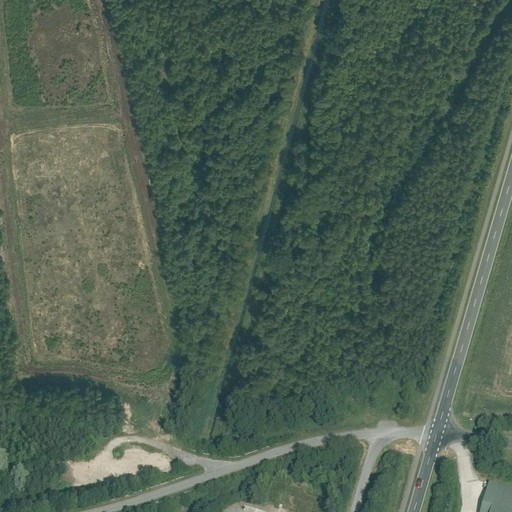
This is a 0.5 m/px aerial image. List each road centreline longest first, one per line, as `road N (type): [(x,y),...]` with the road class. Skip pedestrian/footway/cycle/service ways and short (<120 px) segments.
road 1 (unclassified): [(110,511),(271,450),(366,433),(435,432)]
road 2 (tertiary): [(435,432),(511,174)]
